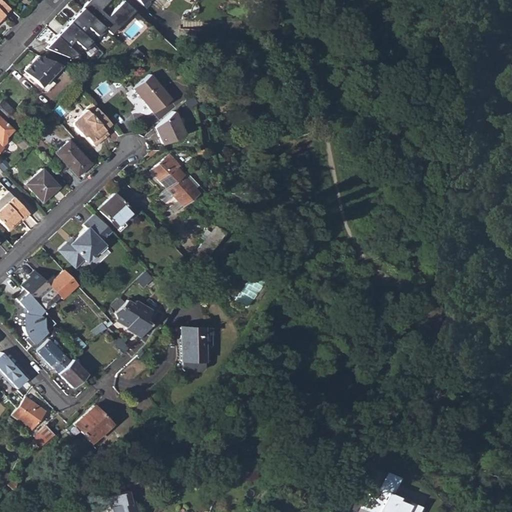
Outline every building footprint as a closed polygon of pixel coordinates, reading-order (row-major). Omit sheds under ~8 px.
[(0,0),(0,21),(11,7),(2,0),(0,0)] [(110,34),(130,9),(121,0),(106,16),(99,9),(107,0),(87,0),(80,8),(103,28),(110,34)] [(103,28),(80,8),(68,21),(79,32),(85,26),(95,34),(103,28)] [(68,21),(55,35),(67,46),(71,40),(83,49),(92,43),(79,32),(68,21)] [(67,46),(55,35),(43,48),(68,57),(75,53),(67,46)] [(41,87),(60,65),(37,55),(23,71),(41,87)] [(152,113),(169,99),(148,74),(131,88),(152,113)] [(0,116),(3,120),(4,118),(12,110),(1,100),(0,100),(0,116)] [(105,131),(111,126),(90,103),(70,122),(70,124),(80,136),(84,135),(93,146),(102,139),(101,137),(106,133),(105,131)] [(186,107),(176,111),(182,124),(191,120),(186,107)] [(5,119),(9,122),(16,115),(12,112),(5,119)] [(162,144),(182,134),(171,112),(154,127),(162,144)] [(0,150),(2,148),(1,147),(7,142),(7,136),(13,130),(3,121),(0,118),(0,150)] [(66,140),(53,153),(75,176),(88,164),(66,140)] [(168,154),(150,171),(166,189),(177,201),(182,206),(197,193),(194,189),(181,175),(178,171),(181,168),(168,154)] [(38,200),(47,192),(49,194),(57,187),(40,169),(23,184),(38,200)] [(181,175),(194,189),(198,185),(185,172),(181,175)] [(158,197),(169,208),(177,201),(166,189),(158,197)] [(0,224),(6,232),(26,214),(6,191),(0,196),(0,224)] [(38,200),(40,202),(49,194),(47,192),(38,200)] [(122,221),(131,211),(113,193),(97,209),(115,227),(122,221)] [(99,240),(109,231),(93,214),(82,224),(85,227),(68,243),(66,241),(57,249),(74,267),(82,259),(85,261),(95,251),(98,254),(105,247),(99,240)] [(115,227),(120,232),(126,226),(122,221),(115,227)] [(210,232),(219,239),(223,232),(215,226),(210,232)] [(196,269),(219,239),(210,232),(188,261),(194,267),(196,269)] [(22,289),(43,311),(59,298),(47,284),(33,270),(27,275),(28,277),(19,285),(22,289)] [(62,270),(47,284),(59,298),(60,299),(76,284),(62,270)] [(42,328),(42,324),(42,320),(46,313),(43,311),(22,289),(14,297),(26,310),(26,314),(23,314),(21,326),(23,331),(27,337),(23,339),(30,347),(45,333),(42,328)] [(135,301),(133,304),(126,300),(121,307),(114,313),(116,317),(117,320),(128,326),(126,328),(140,336),(149,323),(144,321),(151,311),(135,301)] [(115,322),(126,328),(128,326),(117,320),(115,322)] [(105,326),(107,329),(113,324),(111,321),(105,326)] [(95,336),(107,329),(105,326),(103,323),(92,331),(95,336)] [(180,346),(180,361),(180,368),(183,371),(199,371),(201,368),(201,361),(202,361),(202,327),(180,327),(180,338),(181,337),(181,346),(180,346)] [(48,339),(58,350),(61,347),(50,337),(48,339)] [(118,338),(113,342),(123,352),(128,348),(118,338)] [(56,373),(69,361),(48,339),(35,351),(56,373)] [(0,374),(15,389),(27,378),(1,351),(0,351),(0,374)] [(71,359),(77,365),(79,362),(74,357),(71,359)] [(69,361),(56,373),(71,388),(85,374),(77,365),(71,359),(69,361)] [(15,408),(23,396),(24,395),(18,389),(7,400),(15,408)] [(15,408),(10,415),(30,430),(44,411),(32,402),(23,396),(15,408)] [(93,405),(73,424),(71,423),(64,429),(71,438),(79,431),(91,443),(111,424),(93,405)] [(91,443),(99,452),(127,442),(111,424),(91,443)] [(42,445),(53,434),(44,425),(33,437),(42,445)] [(363,481),(374,484),(379,469),(369,466),(363,481)] [(369,511),(417,511),(420,504),(390,494),(397,475),(382,469),(373,494),(367,491),(360,509),(369,511)] [(12,489),(17,484),(5,473),(0,478),(7,485),(12,489)] [(210,474),(208,480),(212,482),(211,487),(218,490),(223,479),(210,474)] [(106,486),(108,495),(124,490),(122,482),(106,486)] [(107,495),(111,511),(136,511),(133,499),(129,499),(127,490),(124,490),(108,495),(107,495)]
